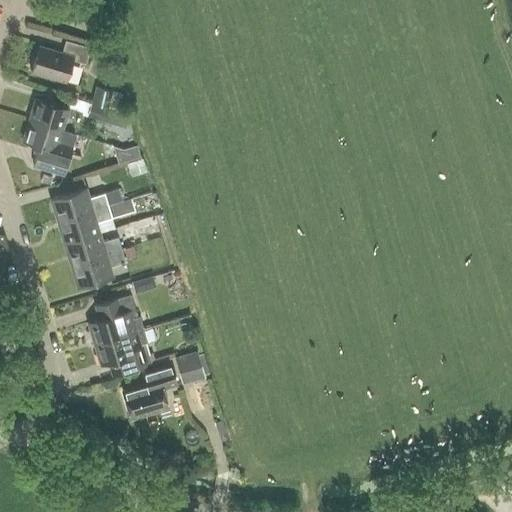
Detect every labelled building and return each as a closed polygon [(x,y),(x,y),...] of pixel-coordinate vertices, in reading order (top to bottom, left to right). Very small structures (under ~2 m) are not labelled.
[(86,63),(90,47),(66,40),(62,52),(39,45),(31,72),(65,81),(72,59),(86,63)] [(116,110),(121,94),(96,86),(92,103),(116,110)] [(28,122),(63,133),(67,117),(79,121),(81,113),(35,99),(28,122)] [(91,103),(87,116),(111,124),(126,128),(130,115),(91,103)] [(28,122),(23,141),(39,146),(33,163),(64,173),(72,146),(75,136),(63,133),(28,122)] [(136,144),(124,147),(128,160),(140,156),(136,144)] [(57,220),(122,201),(117,188),(105,192),(89,197),(86,187),(50,198),(57,220)] [(108,205),(59,220),(66,242),(99,231),(97,223),(127,213),(126,209),(134,207),(131,199),(108,206),(108,205)] [(99,231),(66,242),(66,243),(72,264),(122,249),(118,237),(103,242),(99,231)] [(128,259),(138,257),(136,246),(125,248),(128,259)] [(72,264),(70,264),(77,287),(113,276),(110,266),(125,261),(122,249),(72,264)] [(157,287),(153,275),(132,282),(135,294),(157,287)] [(94,343),(144,328),(140,315),(137,316),(131,295),(117,299),(117,298),(95,305),(100,319),(88,322),(94,343)] [(145,342),(148,341),(144,328),(94,343),(101,364),(107,362),(111,375),(151,363),(145,342)] [(183,384),(205,377),(197,350),(174,358),(183,384)] [(130,418),(166,407),(161,389),(177,384),(171,363),(143,371),(147,383),(122,390),(130,418)]
